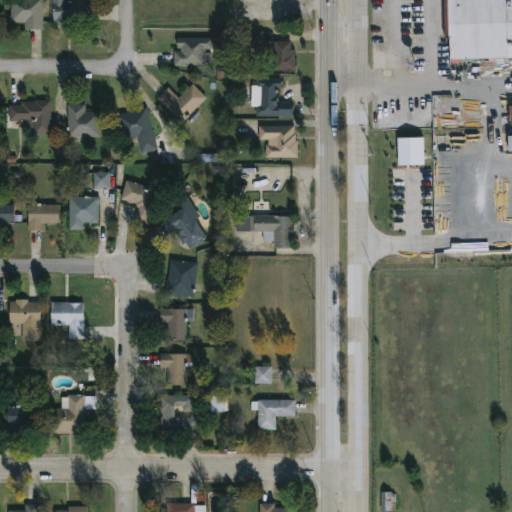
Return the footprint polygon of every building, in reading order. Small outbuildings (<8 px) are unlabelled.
[(42,0),(42,30),(24,30),(24,23),(10,23),(10,0),(42,0)] [(64,0),(65,3),(95,3),(96,21),(52,22),(52,0),(64,0)] [(511,0),(511,58),(449,60),(449,39),(444,39),(443,0),(511,0)] [(263,32),(244,31),(244,45),(263,46),(263,32)] [(212,38),(212,49),(205,49),(204,66),(173,66),(173,51),(180,51),(180,49),(176,48),(176,38),(212,38)] [(290,41),(290,49),(293,49),(293,53),(294,53),(295,71),(273,71),(273,42),(290,41)] [(280,79),(280,88),(277,88),(278,102),(292,102),(292,117),(255,116),(255,107),(250,107),(250,86),(256,86),(256,79),(280,79)] [(192,84),(206,99),(180,124),(156,99),(167,88),(178,98),(192,84)] [(50,101),(50,134),(33,134),(33,122),(8,122),(8,105),(20,106),(20,102),(50,101)] [(84,104),(84,112),(98,112),(98,137),(67,137),(67,104),(84,104)] [(146,108),(156,149),(140,153),(136,138),(122,141),(119,128),(117,129),(117,125),(118,125),(116,115),(146,108)] [(294,126),(295,140),(297,140),(297,158),(265,158),(265,145),(268,145),(268,140),(258,140),(258,126),(294,126)] [(424,138),(398,138),(399,165),(424,165),(424,138)] [(110,173),(94,173),(94,188),(110,189),(110,173)] [(158,190),(148,225),(133,221),(136,209),(133,208),(134,204),(132,203),(131,205),(120,200),(125,181),(158,190)] [(97,197),(97,224),(82,222),(82,230),(68,230),(68,197),(97,197)] [(0,204),(12,205),(12,224),(0,224),(0,204)] [(40,204),(58,205),(58,224),(41,224),(41,231),(27,231),(27,205),(40,204)] [(184,207),(205,238),(188,249),(185,244),(182,245),(177,237),(180,235),(176,230),(166,236),(158,223),(184,207)] [(273,216),(292,217),(292,225),(294,225),(292,249),(273,249),(273,242),(262,242),(262,232),(235,233),(235,217),(273,216)] [(197,263),(193,298),(181,297),(181,299),(164,297),(169,260),(197,263)] [(27,299),(27,300),(40,300),(38,340),(21,340),(21,323),(8,323),(8,301),(14,301),(14,299),(27,299)] [(82,301),(82,338),(68,338),(68,324),(50,323),(50,301),(82,301)] [(186,309),(193,309),(193,322),(186,322),(186,340),(167,340),(167,323),(159,323),(160,309),(186,309)] [(187,367),(186,386),(167,386),(167,368),(160,368),(160,354),(193,355),(192,367),(187,367)] [(271,384),(271,367),(255,367),(255,384),(271,384)] [(96,395),(96,409),(84,409),(83,433),(49,433),(50,407),(60,408),(60,396),(67,396),(67,394),(90,395),(90,390),(104,390),(104,395),(96,395)] [(192,396),(192,418),(197,418),(197,434),(159,434),(159,396),(192,396)] [(211,413),(226,412),(225,396),(210,397),(211,413)] [(295,401),(295,417),(275,417),(275,431),(257,431),(257,411),(250,411),(250,402),(257,402),(257,401),(295,401)] [(19,404),(19,406),(38,406),(38,425),(21,425),(21,432),(6,431),(6,406),(19,404)] [(381,511),(395,511),(396,493),(381,493),(381,511)] [(274,502),(274,507),(292,507),(292,511),(259,511),(259,502),(274,502)] [(194,503),(194,504),(206,505),(206,511),(166,511),(166,503),(194,503)]
